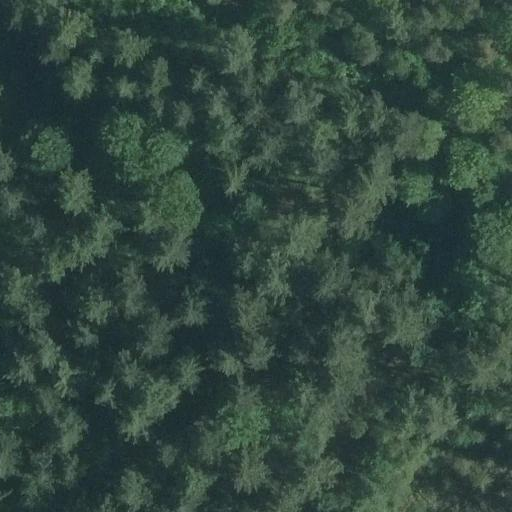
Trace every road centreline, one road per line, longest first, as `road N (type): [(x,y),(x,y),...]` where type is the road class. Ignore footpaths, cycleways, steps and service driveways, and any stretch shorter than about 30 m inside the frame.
road 1 (track): [(511,110),(216,0)]
road 2 (track): [(0,242),(31,511)]
road 3 (track): [(53,0),(0,132)]
